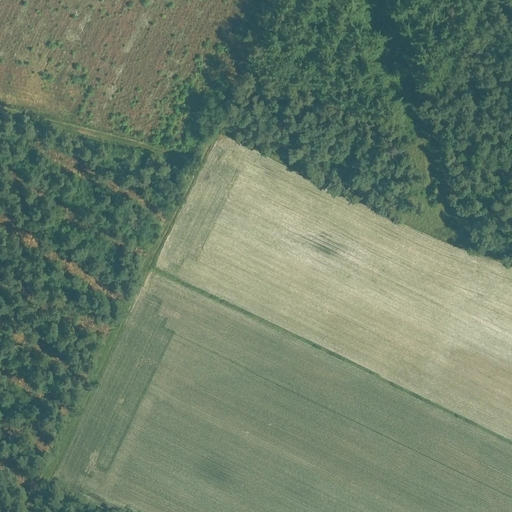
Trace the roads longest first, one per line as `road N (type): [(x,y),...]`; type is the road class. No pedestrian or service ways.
road 1 (track): [(202,161),(29,511)]
road 2 (track): [(0,104),(202,161)]
road 3 (track): [(202,161),(269,0)]
